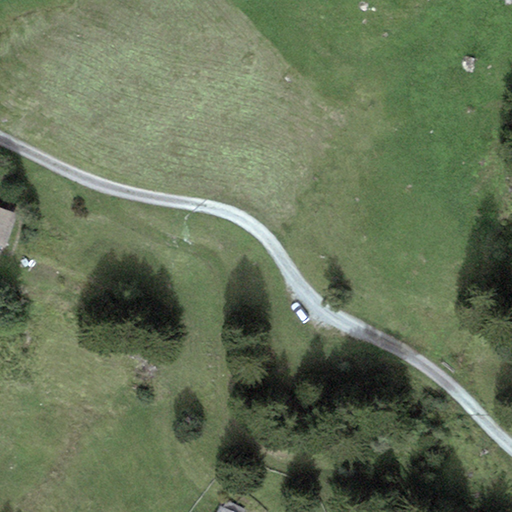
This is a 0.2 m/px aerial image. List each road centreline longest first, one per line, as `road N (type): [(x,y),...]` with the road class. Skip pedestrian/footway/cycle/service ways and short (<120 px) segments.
road 1 (track): [(511,449),(440,375),(315,305),(274,248),(237,217),(96,185),(0,137)]
road 2 (track): [(96,185),(131,224),(206,253),(222,274),(222,402),(234,430),(256,453),(290,469),(344,481),(371,511)]
